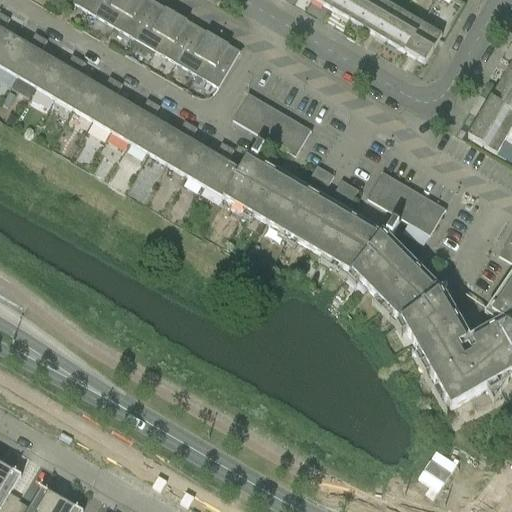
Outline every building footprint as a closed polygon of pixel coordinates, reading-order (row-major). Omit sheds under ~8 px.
[(75,0),(72,5),(93,18),(102,0),(75,0)] [(102,0),(93,18),(113,30),(130,0),(102,0)] [(130,0),(113,30),(134,42),(155,6),(145,0),(130,0)] [(312,0),(312,1),(330,11),(337,0),(312,0)] [(337,0),(330,11),(349,22),(362,0),(337,0)] [(362,0),(349,22),(368,33),(385,4),(377,0),(362,0)] [(368,33),(386,44),(403,15),(385,4),(368,33)] [(155,6),(134,42),(155,54),(176,18),(155,6)] [(386,44),(405,55),(422,26),(403,15),(386,44)] [(3,18),(0,23),(0,66),(15,40),(3,33),(9,22),(3,18)] [(155,54),(175,66),(197,30),(176,18),(155,54)] [(422,26),(405,55),(425,67),(442,38),(422,26)] [(175,66),(196,78),(217,42),(197,30),(175,66)] [(28,48),(15,40),(0,66),(0,70),(17,80),(41,40),(35,36),(28,48)] [(47,43),(41,40),(17,80),(35,91),(52,62),(40,55),(47,43)] [(217,42),(196,78),(218,91),(239,56),(240,55),(217,42)] [(52,62),(35,91),(54,102),(78,62),(72,58),(65,70),(52,62)] [(84,65),(78,62),(54,102),(73,113),(90,84),(77,77),(84,65)] [(511,65),(500,84),(511,90),(511,65)] [(90,84),(73,113),(92,124),(115,84),(109,80),(102,92),(90,84)] [(122,87),(115,84),(92,124),(110,135),(128,106),(115,99),(122,87)] [(511,90),(500,84),(490,102),(511,115),(511,90)] [(15,98),(9,95),(2,107),(7,110),(15,98)] [(295,160),(296,157),(310,134),(311,135),(311,134),(247,96),(246,97),(247,98),(232,123),(260,140),(250,156),(257,160),(266,143),(295,160)] [(128,106),(110,135),(129,146),(153,106),(147,102),(140,114),(128,106)] [(511,115),(490,102),(479,121),(511,140),(511,131),(511,130),(511,115)] [(159,109),(153,106),(129,146),(148,157),(165,128),(152,121),(159,109)] [(12,129),(17,120),(11,116),(6,125),(12,129)] [(511,140),(479,121),(467,141),(496,157),(504,145),(511,149),(511,140)] [(165,128),(148,157),(166,168),(190,128),(184,124),(177,136),(165,128)] [(196,131),(190,128),(166,168),(185,179),(202,150),(189,143),(196,131)] [(202,150),(185,179),(204,190),(227,149),(221,146),(215,158),(202,150)] [(233,153),(227,149),(204,190),(222,201),(239,172),(227,165),(233,153)] [(239,172),(222,201),(224,202),(351,276),(400,325),(450,413),(511,377),(511,235),(498,259),(511,266),(511,285),(491,316),(506,327),(471,347),(476,356),(464,364),(456,351),(466,345),(437,296),(379,238),(246,160),(239,172)] [(334,179),(317,169),(311,179),(328,189),(334,179)] [(401,222),(429,238),(444,213),(445,214),(446,213),(382,175),(381,176),(382,177),(367,202),(395,218),(385,235),(391,239),(401,222)] [(358,193),(341,183),(335,194),(352,203),(358,193)] [(21,479),(0,466),(0,511),(14,511),(16,509),(6,502),(19,479),(20,480),(21,479)] [(22,511),(16,509),(14,511),(55,511),(61,502),(40,490),(39,491),(40,492),(28,511),(22,511)] [(77,511),(61,502),(55,511),(77,511)]
